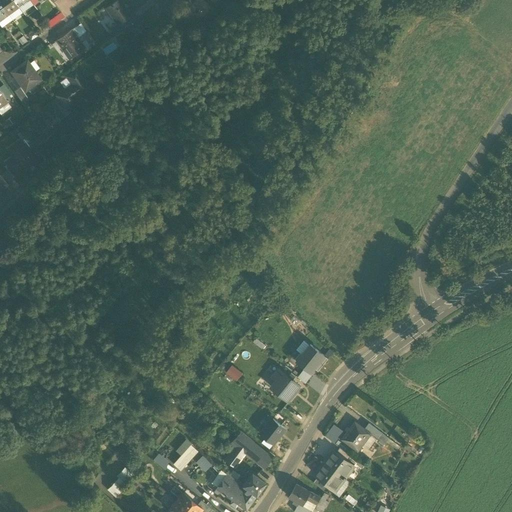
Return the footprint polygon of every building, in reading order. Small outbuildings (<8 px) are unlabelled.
[(13,0),(0,0),(0,2),(8,14),(18,6),(13,0)] [(120,0),(117,0),(105,9),(118,26),(132,16),(120,0)] [(132,16),(118,26),(111,30),(115,36),(123,30),(132,23),(136,21),(132,16)] [(142,16),(136,21),(132,23),(136,28),(141,25),(146,21),(142,16)] [(132,23),(123,30),(126,35),(131,32),(136,28),(132,23)] [(141,25),(136,28),(131,32),(135,37),(144,30),(141,25)] [(71,31),(57,42),(70,60),(84,50),(71,31)] [(95,42),(88,32),(82,36),(90,46),(95,42)] [(40,80),(27,63),(13,73),(26,91),(40,80)] [(74,87),(58,99),(63,105),(67,111),(79,102),(76,99),(89,90),(76,72),(67,78),(74,87)] [(20,88),(14,92),(22,102),(28,98),(20,88)] [(63,105),(58,109),(65,118),(70,114),(67,111),(63,105)] [(46,118),(34,127),(42,139),(62,125),(60,122),(53,112),(49,107),(42,112),(46,118)] [(65,118),(58,109),(53,112),(60,122),(65,118)] [(35,148),(27,137),(21,142),(29,152),(35,148)] [(18,155),(6,163),(15,177),(36,162),(29,152),(21,142),(21,141),(12,147),(18,155)] [(328,358),(311,344),(303,355),(300,353),(296,359),(312,371),(316,366),(319,369),(328,358)] [(235,379),(240,370),(228,363),(223,372),(235,379)] [(279,368),(273,376),(277,379),(272,386),(278,391),(280,389),(284,392),(282,394),(290,400),(295,394),(294,393),(299,385),(293,380),(296,375),(292,372),(288,376),(279,368)] [(285,428),(273,419),(266,428),(265,428),(260,434),(273,444),(285,428)] [(344,430),(334,423),(326,434),(336,441),(344,430)] [(370,434),(355,423),(343,439),(358,450),(370,434)] [(381,433),(368,423),(364,429),(370,434),(377,439),(381,433)] [(216,436),(211,433),(207,439),(212,442),(216,436)] [(252,443),(239,433),(234,439),(239,442),(236,446),(245,453),(252,443)] [(388,438),(381,433),(377,439),(379,441),(378,443),(383,446),(388,438)] [(234,439),(229,446),(233,449),(236,446),(239,442),(234,439)] [(271,458),(252,443),(245,453),(264,468),(271,458)] [(236,446),(233,449),(224,462),(233,467),(245,453),(236,446)] [(351,455),(340,447),(336,452),(347,461),(351,455)] [(188,448),(174,463),(181,469),(194,454),(188,448)] [(336,452),(334,451),(325,463),(345,479),(346,477),(345,476),(353,466),(347,461),(336,452)] [(202,471),(210,464),(201,454),(193,461),(202,471)] [(135,463),(127,471),(131,475),(139,467),(135,463)] [(345,479),(325,463),(316,475),(318,477),(329,485),(335,490),(343,479),(344,480),(345,479)] [(127,471),(123,467),(116,475),(118,477),(106,489),(114,497),(122,489),(120,487),(131,475),(127,471)] [(265,484),(251,474),(242,486),(244,488),(256,497),(265,484)] [(329,485),(318,477),(314,482),(324,491),(329,485)] [(244,488),(241,494),(233,488),(232,489),(222,481),(217,490),(246,511),(256,497),(244,488)] [(314,494),(296,484),(289,497),(294,500),(293,503),(297,506),(298,506),(299,503),(303,505),(307,499),(310,501),(314,494)] [(197,505),(182,493),(175,502),(187,511),(198,511),(201,509),(197,505)] [(321,498),(314,494),(310,501),(317,504),(321,498)] [(328,502),(321,498),(317,504),(318,505),(317,506),(323,510),(328,502)] [(310,501),(307,499),(303,505),(303,506),(311,511),(313,511),(317,506),(318,505),(317,504),(310,501)] [(209,511),(212,509),(201,500),(197,505),(201,509),(204,511),(209,511)] [(187,511),(175,502),(168,511),(169,511),(187,511)] [(303,505),(299,503),(298,506),(297,506),(294,511),(310,511),(311,511),(303,506),(303,505)]
